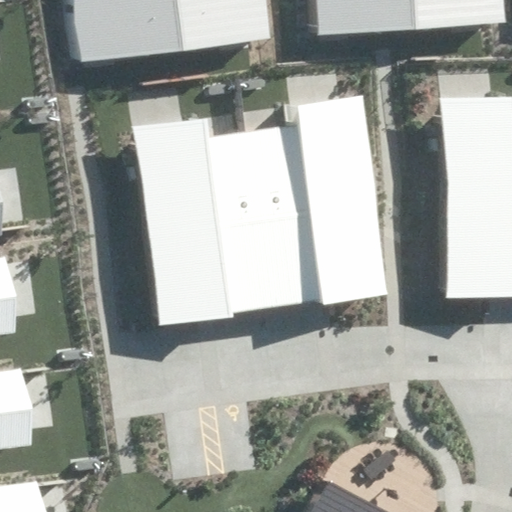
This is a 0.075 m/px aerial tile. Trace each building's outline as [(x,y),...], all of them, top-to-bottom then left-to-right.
[(268,39),(262,0),(72,0),(81,64),(268,39)] [(510,21),(508,0),(317,0),(320,36),(510,21)] [(160,322),(389,291),(362,95),(294,105),(298,129),(209,140),(206,119),(134,129),(160,322)] [(450,294),(511,291),(511,96),(444,99),(450,294)] [(0,511),(43,511),(39,483),(0,488),(0,448),(33,444),(22,370),(0,373),(0,335),(16,333),(5,255),(0,256),(0,511)] [(310,511),(385,511),(328,481),(310,511)]
